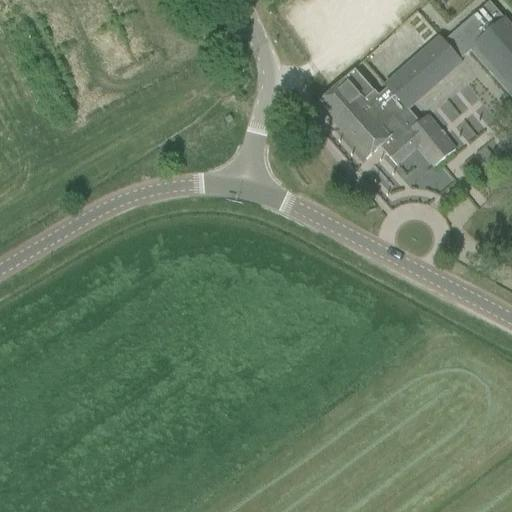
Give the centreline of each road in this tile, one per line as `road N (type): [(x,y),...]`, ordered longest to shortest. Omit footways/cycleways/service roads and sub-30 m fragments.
road 1 (unclassified): [(245,189),(511,324)]
road 2 (unclassified): [(0,276),(140,198),(245,189)]
road 3 (unclassified): [(245,189),(269,89),(265,53),(239,0)]
